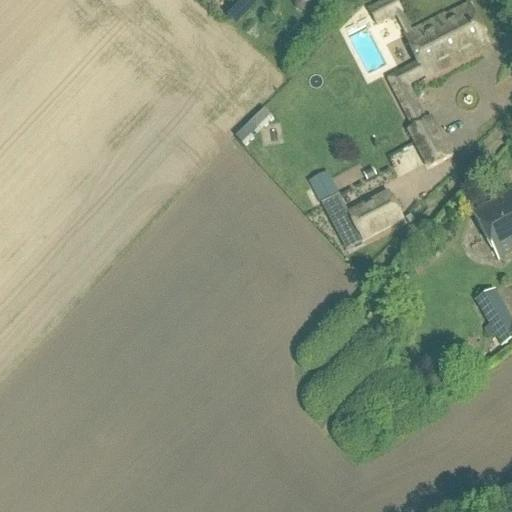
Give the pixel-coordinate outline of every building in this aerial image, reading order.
[(494,51),(471,3),(413,31),(397,0),(387,0),(370,8),(380,28),(397,20),(418,64),(386,79),(410,129),(407,131),(427,172),(455,158),(435,115),(428,119),(412,86),(426,80),(428,83),(494,51)] [(329,185),(314,193),(331,226),(346,218),(329,185)] [(390,192),(351,211),(366,243),(405,224),(390,192)] [(511,192),(473,214),(499,261),(511,253),(511,192)] [(476,303),(503,350),(511,344),(511,318),(496,291),(476,303)]
